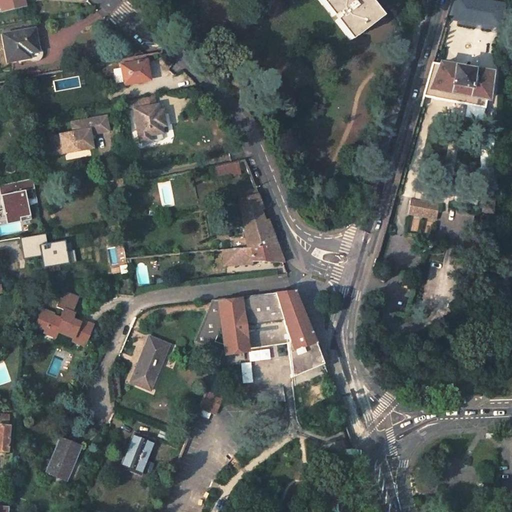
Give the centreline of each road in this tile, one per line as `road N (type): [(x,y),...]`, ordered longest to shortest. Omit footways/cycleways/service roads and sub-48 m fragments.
road 1 (unclassified): [(278,205),(238,118),(111,0)]
road 2 (primary): [(436,0),(371,229)]
